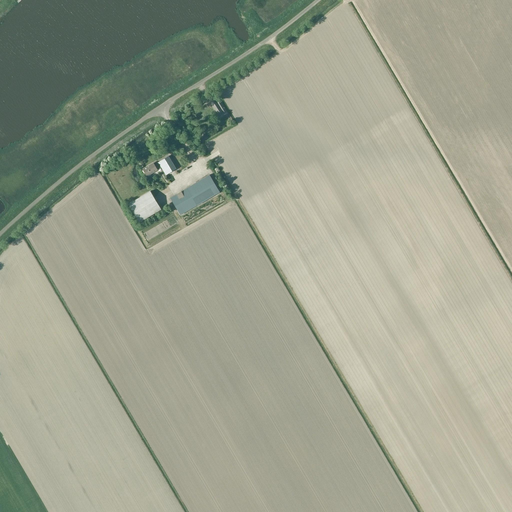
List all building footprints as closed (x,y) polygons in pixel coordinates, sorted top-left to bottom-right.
[(220,101),(217,103),(215,100),(211,103),(218,114),(222,112),(224,115),(227,113),(220,101)] [(168,156),(158,162),(161,168),(162,167),(166,175),(176,169),(168,156)] [(143,169),(147,177),(158,170),(161,168),(158,162),(155,164),(154,163),(143,169)] [(220,192),(210,175),(170,198),(181,215),(220,192)] [(161,209),(150,191),(129,204),(140,222),(161,209)]
